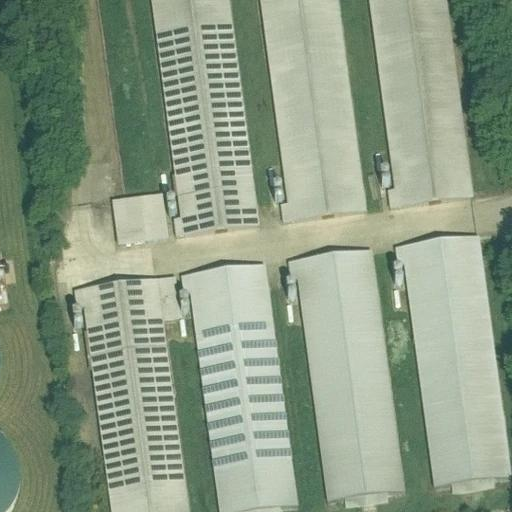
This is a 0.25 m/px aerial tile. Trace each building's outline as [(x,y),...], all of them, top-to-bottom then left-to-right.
[(172,243),(254,231),(222,0),(144,0),(172,243)] [(260,0),(284,230),(366,218),(339,0),(260,0)] [(366,0),(388,212),(470,201),(445,0),(366,0)] [(431,496),(511,484),(511,469),(484,242),(407,252),(431,496)] [(323,510),(405,499),(375,257),(298,267),(323,510)] [(208,511),(292,511),(263,273),(186,283),(208,511)] [(0,309),(11,308),(7,275),(0,275),(0,309)] [(103,511),(186,511),(159,286),(82,296),(103,511)] [(18,486),(17,468),(9,452),(0,442),(0,511),(8,511),(14,503),(18,486)]
